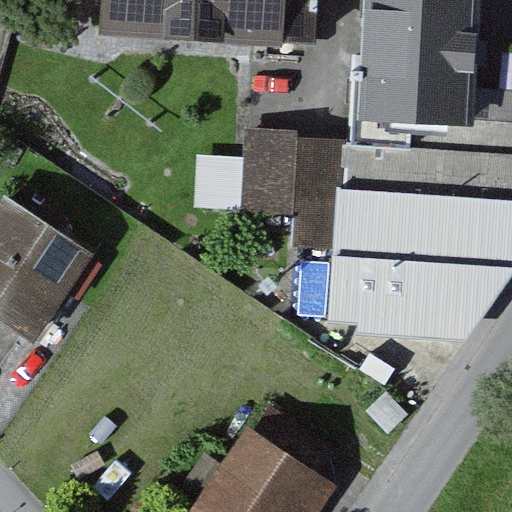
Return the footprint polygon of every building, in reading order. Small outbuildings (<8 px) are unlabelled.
[(94,0),(92,45),(321,58),(324,0),(94,0)] [(490,0),(369,0),(358,141),(255,130),(248,210),(325,219),(283,293),(433,402),(511,280),(511,140),(485,129),(490,0)] [(243,205),(243,152),(198,152),(198,205),(243,205)] [(85,250),(6,202),(0,212),(0,318),(32,337),(85,250)] [(314,511),(336,483),(256,427),(196,511),(314,511)]
